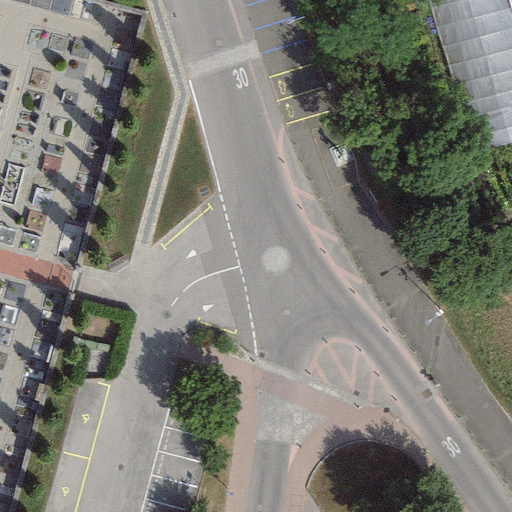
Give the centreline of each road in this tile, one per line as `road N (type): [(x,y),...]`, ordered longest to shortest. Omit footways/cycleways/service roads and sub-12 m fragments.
road 1 (unclassified): [(295,290),(187,0)]
road 2 (residential): [(498,511),(408,387),(357,334),(295,290)]
road 3 (unclassified): [(295,290),(264,511)]
